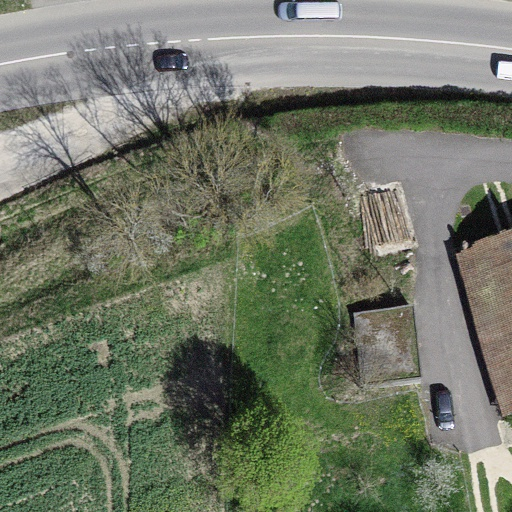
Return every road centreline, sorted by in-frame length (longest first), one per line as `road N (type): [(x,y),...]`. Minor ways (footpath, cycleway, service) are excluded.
road 1 (track): [(0,233),(87,196),(304,156),(511,162)]
road 2 (primary): [(0,76),(121,58),(352,45),(511,58)]
road 3 (track): [(422,159),(486,511)]
